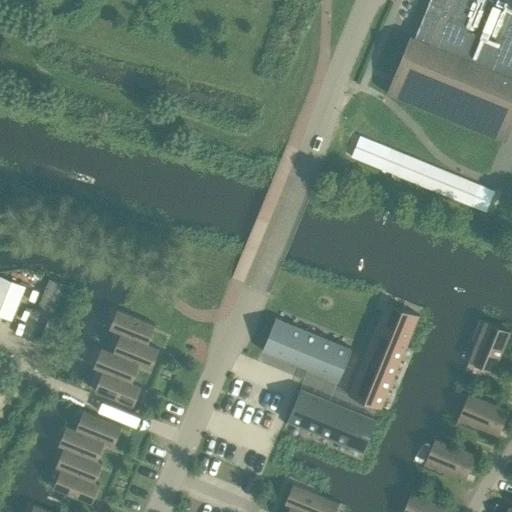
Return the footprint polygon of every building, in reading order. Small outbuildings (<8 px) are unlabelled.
[(395,84),(391,95),(503,141),(511,118),(511,0),(429,0),(415,37),(398,79),(395,84)] [(389,148),(381,169),(396,176),(399,168),(429,180),(426,188),(471,206),(479,185),(389,148)] [(0,315),(11,320),(25,286),(0,275),(0,315)] [(50,279),(36,313),(58,322),(72,288),(50,279)] [(373,333),(406,347),(420,315),(386,301),(373,333)] [(112,330),(123,335),(124,334),(146,343),(154,324),(120,310),(112,330)] [(262,350),(277,357),(291,323),(276,317),(262,350)] [(306,329),(291,323),(277,357),(292,363),(306,329)] [(479,354),(475,364),(477,365),(494,372),(510,335),(490,327),(483,344),(478,342),(474,352),(479,354)] [(308,369),(321,336),(306,329),(292,363),(308,369)] [(406,347),(373,333),(367,349),(400,362),(406,347)] [(157,348),(146,343),(124,334),(123,335),(116,353),(116,354),(138,363),(149,368),(157,348)] [(308,369),(323,375),(337,342),(321,336),(308,369)] [(337,342),(323,375),(338,382),(352,348),(337,342)] [(107,349),(104,349),(96,369),(105,372),(106,372),(130,382),(138,363),(116,354),(116,353),(107,349)] [(367,349),(360,364),(394,378),(400,362),(367,349)] [(388,393),(394,378),(360,364),(354,379),(388,393)] [(140,385),(130,382),(106,372),(105,372),(98,392),(131,405),(140,385)] [(388,393),(354,379),(348,394),(381,408),(388,393)] [(302,427),(316,394),(301,388),(287,421),(302,427)] [(317,434),(331,400),(316,394),(302,427),(317,434)] [(472,395),(463,414),(501,430),(509,410),(472,395)] [(331,400),(317,434),(333,440),(347,406),(331,400)] [(347,406),(333,440),(348,446),(362,413),(347,406)] [(120,425),(86,411),(79,431),(78,431),(103,441),(112,445),(120,425)] [(348,446),(363,452),(375,424),(377,419),(362,413),(348,446)] [(79,431),(69,427),(61,447),(66,449),(67,449),(95,460),(103,441),(78,431),(79,431)] [(476,455),(443,441),(438,439),(430,459),(434,460),(465,473),(467,474),(476,455)] [(67,449),(66,449),(59,468),(64,470),(92,482),(93,481),(100,462),(95,460),(67,449)] [(56,490),(72,496),(90,503),(98,483),(93,481),(92,482),(64,470),(58,485),(56,490)] [(286,504),(291,506),(292,506),(305,511),(331,511),(336,501),(311,491),(294,484),(286,504)] [(450,511),(451,509),(414,494),(406,511),(450,511)]
